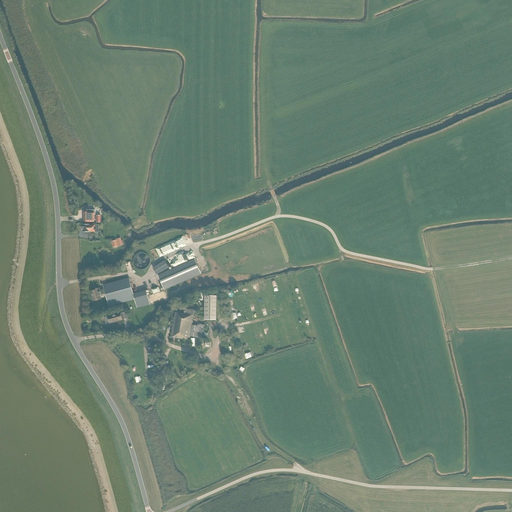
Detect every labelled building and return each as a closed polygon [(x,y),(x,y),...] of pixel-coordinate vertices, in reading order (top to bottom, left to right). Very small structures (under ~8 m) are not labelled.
[(84,212),(84,222),(95,222),(95,210),(85,210),(85,212),(84,212)] [(144,253),(142,253),(141,253),(140,253),(139,253),(138,254),(137,255),(136,255),(135,256),(134,258),(134,259),(133,260),(133,261),(133,263),(133,264),(134,265),(134,266),(135,268),(136,268),(138,269),(139,270),(140,270),(142,270),(143,270),(144,270),(145,269),(147,268),(148,267),(149,266),(149,265),(150,264),(150,262),(150,261),(150,259),(150,258),(149,257),(148,256),(147,255),(145,254),(144,253)] [(158,275),(164,290),(201,274),(195,259),(158,275)] [(153,268),(154,269),(157,275),(169,268),(165,260),(157,265),(153,268)] [(134,294),(129,278),(103,285),(104,289),(100,290),(100,288),(94,290),(94,291),(91,292),(93,301),(101,299),(100,296),(102,295),(106,294),(109,306),(135,299),(137,308),(150,304),(147,291),(134,294)] [(217,321),(217,296),(205,296),(204,320),(217,321)] [(192,325),(194,316),(193,316),(194,310),(184,309),(183,314),(175,313),(171,337),(185,339),(190,340),(191,336),(197,337),(197,338),(203,339),(205,325),(199,324),(199,326),(192,325)] [(108,317),(104,318),(106,325),(128,319),(126,312),(120,313),(120,312),(118,312),(119,314),(108,317)]
